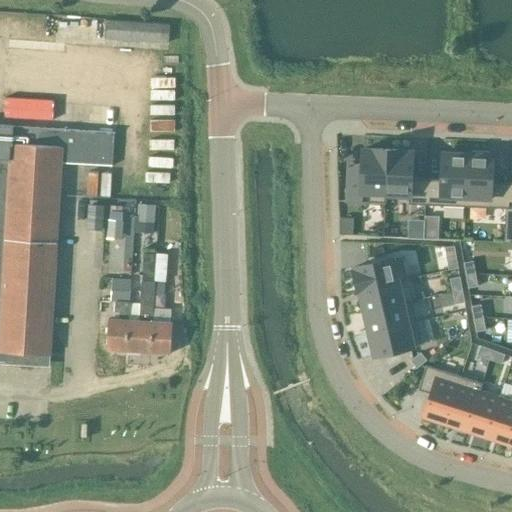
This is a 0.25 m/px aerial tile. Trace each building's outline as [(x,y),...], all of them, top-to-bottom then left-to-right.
[(105,40),(169,44),(170,24),(106,21),(105,40)] [(0,350),(49,354),(61,163),(111,166),(113,132),(0,125),(0,350)] [(348,176),(347,202),(366,203),(386,204),(386,199),(385,199),(387,150),(373,149),(373,150),(362,150),(361,176),(348,176)] [(387,150),(385,199),(386,199),(397,199),(408,200),(408,204),(418,205),(425,205),(426,179),(411,179),(412,152),(401,152),(401,150),(387,150)] [(467,154),(465,207),(485,208),(505,209),(506,183),(491,182),(492,156),(488,155),(488,152),(472,152),(472,153),(472,155),(467,154)] [(426,179),(425,205),(445,206),(465,207),(467,154),(466,154),(443,153),(442,153),(442,157),(441,180),(426,179)] [(139,218),(155,219),(156,204),(139,204),(139,218)] [(86,230),(102,231),(103,206),(87,205),(86,230)] [(121,233),(122,220),(109,220),(108,233),(121,233)] [(454,246),(444,248),(446,257),(448,270),(458,268),(456,255),(454,246)] [(127,351),(148,352),(150,322),(151,322),(155,254),(143,253),(140,304),(130,303),(127,351)] [(354,270),(353,270),(354,276),(356,282),(357,287),(358,292),(359,292),(359,291),(378,286),(398,282),(398,283),(402,282),(407,281),(404,269),(402,256),(378,262),(366,265),(354,268),(354,269),(354,270)] [(473,261),(463,263),(465,276),(475,274),(473,261)] [(475,274),(465,276),(468,288),(478,287),(475,274)] [(455,278),(450,279),(452,291),(457,290),(462,289),(460,277),(455,278)] [(105,349),(127,351),(130,303),(129,303),(131,280),(112,279),(111,302),(114,303),(113,319),(107,319),(105,349)] [(378,286),(359,291),(359,292),(363,309),(364,312),(383,307),(402,303),(402,302),(400,292),(398,283),(398,282),(378,286)] [(457,290),(452,291),(455,304),(459,303),(464,302),(462,290),(462,289),(457,290)] [(383,307),(364,312),(369,333),(393,327),(417,322),(412,300),(407,301),(402,302),(402,303),(383,307)] [(481,305),(471,306),(473,319),(478,318),(483,317),(481,305)] [(478,318),(473,319),(476,332),(486,330),(483,317),(478,318)] [(148,352),(170,354),(172,323),(151,322),(150,322),(148,352)] [(393,327),(369,333),(374,356),(422,345),(417,322),(393,327)] [(478,350),(477,355),(489,360),(491,355),(492,350),(480,346),(478,350)] [(491,355),(489,360),(501,364),(503,359),(505,355),(492,350),(491,355)] [(420,352),(410,361),(416,369),(427,360),(420,352)] [(420,384),(418,390),(423,392),(429,393),(430,394),(428,399),(427,405),(425,410),(423,416),(446,423),(453,400),(461,377),(454,374),(440,370),(426,365),(424,371),(422,378),(420,384)] [(453,400),(446,423),(449,424),(466,430),(472,411),(478,392),(479,393),(481,388),(482,384),(468,379),(461,377),(453,400)] [(472,411),(466,430),(475,433),(487,437),(493,418),(499,399),(498,399),(489,396),(479,393),(478,392),(472,411)] [(493,418),(487,437),(507,443),(511,428),(511,398),(509,397),(500,394),(499,396),(498,399),(499,399),(493,418)]
